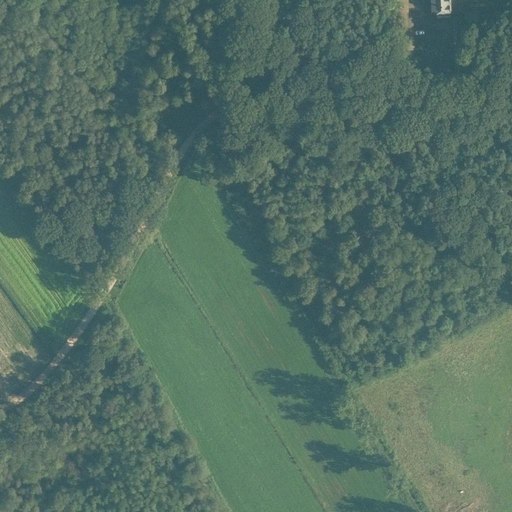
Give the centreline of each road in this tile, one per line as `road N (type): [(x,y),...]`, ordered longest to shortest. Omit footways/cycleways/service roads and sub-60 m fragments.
road 1 (track): [(252,0),(230,95),(180,152),(73,343),(29,393),(0,411)]
road 2 (track): [(222,105),(511,87)]
